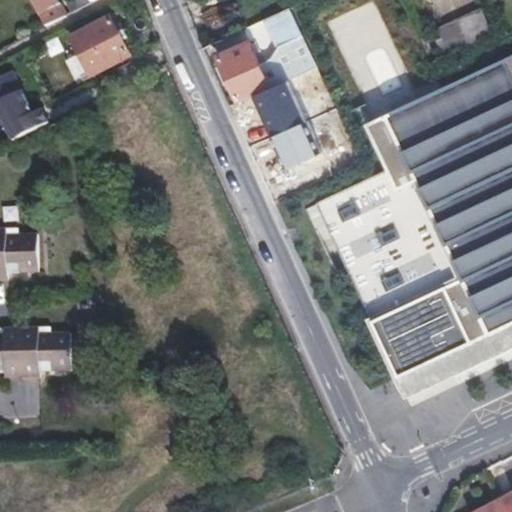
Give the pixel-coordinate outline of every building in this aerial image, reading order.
[(32,0),(41,15),(46,26),(66,15),(58,0),(32,0)] [(69,0),(67,1),(72,12),(92,2),(91,0),(69,0)] [(464,0),(428,0),(439,25),(470,11),(464,0)] [(291,7),(266,19),(276,41),(270,51),(256,57),(269,87),(317,66),(291,7)] [(329,22),(363,106),(408,88),(392,48),(389,39),(382,42),(372,18),(355,25),(350,14),(329,22)] [(82,81),(130,57),(109,18),(72,38),(77,49),(68,53),(82,81)] [(250,44),(217,58),(239,103),(270,88),(269,87),(256,57),(250,44)] [(511,50),(363,119),(386,169),(304,207),(334,273),(343,269),(403,396),(404,396),(409,405),(511,357),(511,50)] [(0,115),(13,140),(48,122),(41,109),(32,113),(11,71),(0,76),(0,115)] [(0,280),(11,280),(11,273),(42,273),(42,232),(11,232),(11,227),(0,227),(0,280)] [(0,331),(0,372),(5,372),(5,379),(42,378),(42,371),(73,371),(73,330),(42,331),(42,325),(4,325),(4,332),(0,331)] [(511,511),(511,491),(511,492),(474,511),(511,511)]
